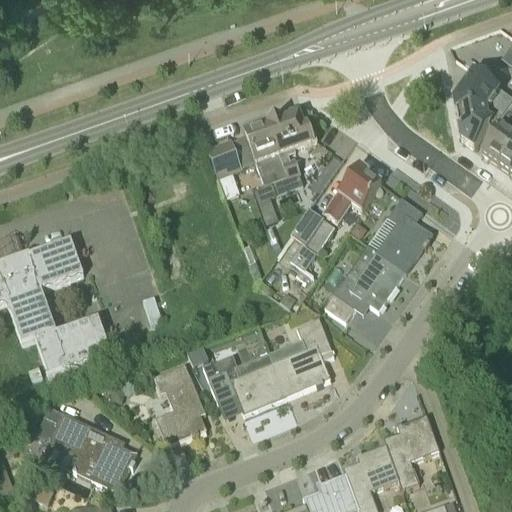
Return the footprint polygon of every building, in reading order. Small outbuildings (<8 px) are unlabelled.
[(486,75),(479,70),(474,76),(482,82),(486,75)] [(502,122),(507,115),(509,113),(494,103),(499,96),(474,78),(454,106),(456,118),(490,113),(502,122)] [(490,113),(456,118),(461,145),(474,154),(492,129),(496,131),(502,122),(490,113)] [(268,131),(279,161),(317,147),(310,130),(303,132),(299,120),(268,131)] [(481,159),(499,172),(511,153),(511,123),(508,121),(481,159)] [(268,131),(245,139),(256,170),(263,191),(278,186),(286,182),(281,169),(279,161),(268,131)] [(218,184),(241,176),(230,149),(208,157),(218,184)] [(511,153),(499,172),(511,181),(511,153)] [(281,169),(286,182),(278,186),(282,197),(302,190),(294,164),(281,169)] [(340,196),(323,221),(337,230),(350,211),(361,218),(381,190),(359,174),(343,198),(340,196)] [(376,259),(406,279),(423,254),(425,256),(430,250),(428,248),(433,241),(416,229),(423,220),(401,205),(388,224),(396,230),(376,259)] [(324,226),(321,224),(308,215),(290,241),(293,244),(302,249),(290,266),(305,277),(317,260),(335,233),(324,226)] [(360,245),(367,234),(357,227),(349,238),(360,245)] [(41,295),(83,280),(71,247),(30,261),(29,260),(0,270),(0,310),(6,309),(7,310),(7,309),(22,350),(35,346),(48,381),(67,375),(110,359),(98,324),(56,339),(41,295)] [(325,314),(346,329),(362,306),(378,318),(406,279),(376,259),(367,253),(325,314)] [(154,302),(142,305),(150,329),(162,325),(154,302)] [(269,360),(286,404),(315,392),(316,394),(323,391),(322,389),(330,386),(322,367),(334,362),(319,326),(296,335),(301,347),(269,360)] [(191,372),(208,365),(203,353),(186,360),(191,372)] [(210,370),(217,388),(225,407),(236,402),(243,421),(286,404),(269,360),(236,373),(232,361),(210,370)] [(38,372),(28,376),(31,386),(42,383),(38,372)] [(174,418),(156,425),(167,453),(192,442),(193,445),(199,442),(198,440),(206,436),(197,414),(202,412),(186,372),(155,384),(161,400),(166,398),(174,418)] [(111,394),(109,406),(122,409),(124,396),(111,394)] [(79,464),(73,477),(118,499),(130,474),(133,476),(136,469),(133,468),(137,460),(115,450),(117,445),(99,437),(64,420),(50,450),(79,464)] [(402,495),(418,489),(410,468),(439,457),(426,422),(402,431),(404,437),(383,445),(385,452),(399,486),(402,495)] [(18,448),(31,436),(21,425),(8,437),(18,448)] [(374,511),(369,497),(399,486),(385,452),(361,460),(364,467),(343,475),(345,481),(356,511),(374,511)] [(356,511),(345,481),(321,490),(324,496),(302,504),(305,511),(356,511)]
